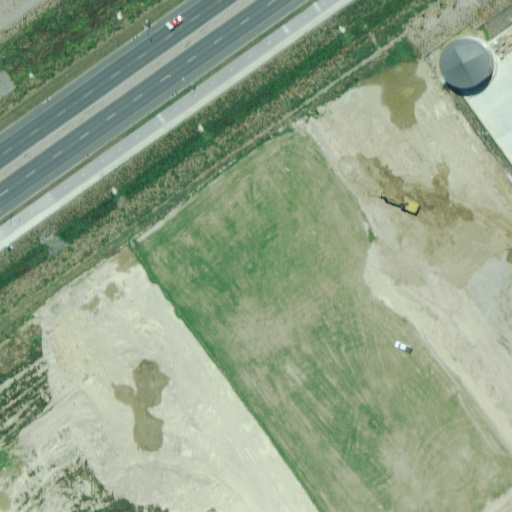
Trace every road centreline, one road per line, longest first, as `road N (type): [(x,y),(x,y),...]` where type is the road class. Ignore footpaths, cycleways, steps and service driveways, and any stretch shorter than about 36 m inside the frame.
road 1 (secondary): [(279,0),(0,199)]
road 2 (secondary): [(0,138),(197,0)]
